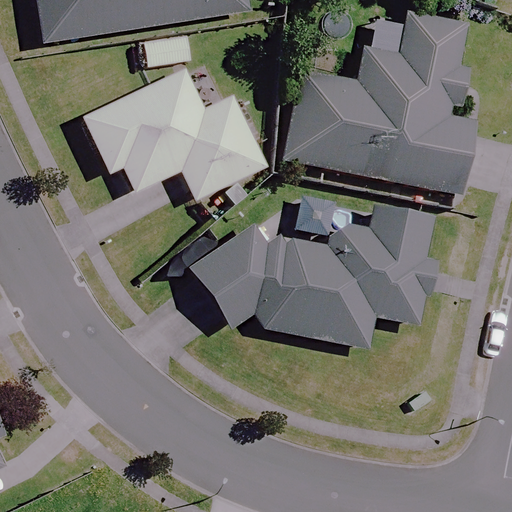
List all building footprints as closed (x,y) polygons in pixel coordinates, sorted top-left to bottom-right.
[(23,0),(31,49),(234,19),(230,0),(23,0)] [(461,34),(394,20),(385,62),(357,57),(349,93),(290,80),(272,167),(447,204),(463,129),(442,125),(461,34)] [(178,37),(133,45),(138,75),(183,68),(178,37)] [(254,175),(203,64),(71,125),(96,181),(110,175),(122,200),(169,178),(183,207),(254,175)] [(250,314),(245,339),(357,360),(363,327),(410,336),(422,274),(404,271),(413,224),(365,215),(360,241),(325,234),(321,255),(238,239),(178,281),(217,337),(250,314)]
